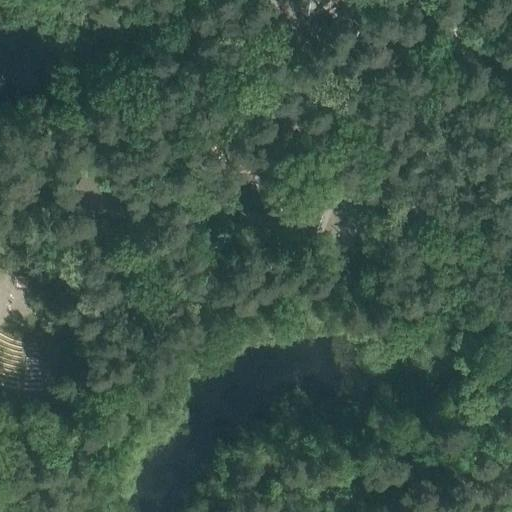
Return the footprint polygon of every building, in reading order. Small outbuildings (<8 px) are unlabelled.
[(293,0),(305,14),(321,0),(293,0)] [(240,48),(213,68),(223,80),(218,84),(240,110),(244,107),(270,85),(276,81),(255,55),(249,59),(240,48)] [(210,138),(216,120),(200,114),(193,132),(210,138)] [(132,201),(87,168),(73,188),(118,220),(132,201)] [(328,190),(319,186),(301,227),(349,248),(350,244),(360,248),(376,209),(364,204),(366,200),(331,185),(328,190)] [(244,211),(243,220),(256,221),(257,210),(244,209),(244,211)]
